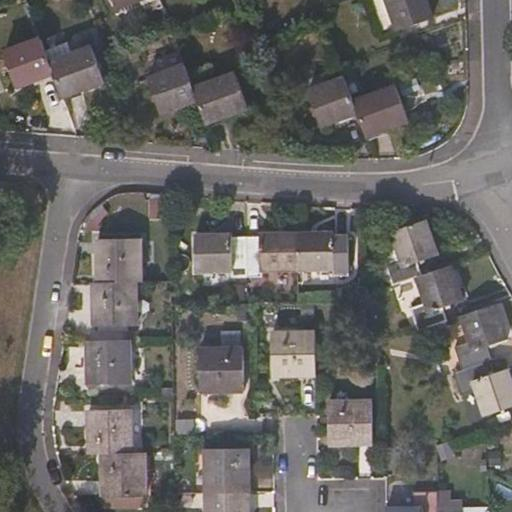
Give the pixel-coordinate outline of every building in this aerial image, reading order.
[(141,0),(112,0),(116,10),(141,0)] [(431,19),(423,0),(384,0),(397,32),(431,19)] [(54,75),(45,51),(41,40),(4,53),(16,88),(54,75)] [(104,82),(91,47),(73,53),(69,42),(45,51),(54,75),(62,98),(104,82)] [(198,101),(193,89),(179,51),(152,62),(157,76),(147,80),(159,115),(198,101)] [(247,108),(235,73),(193,89),(198,101),(206,124),(247,108)] [(356,114),(353,104),(344,80),(307,92),(320,127),(356,114)] [(407,122),(395,87),(353,104),(356,114),(365,138),(407,122)] [(166,221),(167,202),(150,201),(149,220),(166,221)] [(436,255),(425,221),(380,236),(380,251),(390,285),(414,278),(421,275),(418,262),(436,255)] [(346,277),(345,235),(332,235),(331,233),(295,234),(296,272),(332,271),(332,277),(346,277)] [(296,272),(295,234),(260,234),(258,237),(244,237),(245,279),(261,278),(260,272),(296,272)] [(245,279),(244,237),(232,237),(229,235),(194,236),(194,268),(194,274),(222,273),(230,273),(231,278),(245,279)] [(139,283),(139,240),(96,240),(96,283),(134,283),(139,283)] [(462,301),(450,266),(421,275),(414,278),(416,283),(422,301),(407,307),(416,332),(435,325),(446,322),(441,309),(462,301)] [(135,326),(134,283),(96,283),(91,283),(92,327),(135,326)] [(506,339),(494,305),(460,317),(467,342),(453,347),(460,371),(482,364),(491,360),(486,346),(506,339)] [(315,375),(314,332),(271,333),(271,343),(262,344),(263,355),(271,356),(271,376),(315,375)] [(129,384),(129,340),(86,342),(87,385),(129,384)] [(244,392),(242,350),(199,350),(200,393),(244,392)] [(511,406),(511,387),(506,370),(486,377),(482,364),(460,371),(451,374),(459,396),(475,392),(483,417),(511,406)] [(371,445),(370,402),(328,403),(329,445),(371,445)] [(131,453),(130,410),(87,411),(87,455),(99,454),(131,453)] [(248,492),(248,449),(205,450),(206,493),(248,492)] [(103,507),(112,506),(112,508),(142,507),(142,496),(144,496),(143,453),(131,453),(99,454),(101,497),(102,497),(103,507)] [(330,455),(315,460),(321,476),(335,470),(330,455)] [(436,511),(436,491),(412,492),(412,508),(385,507),(384,511),(436,511)] [(248,511),(248,492),(206,493),(205,511),(248,511)]
